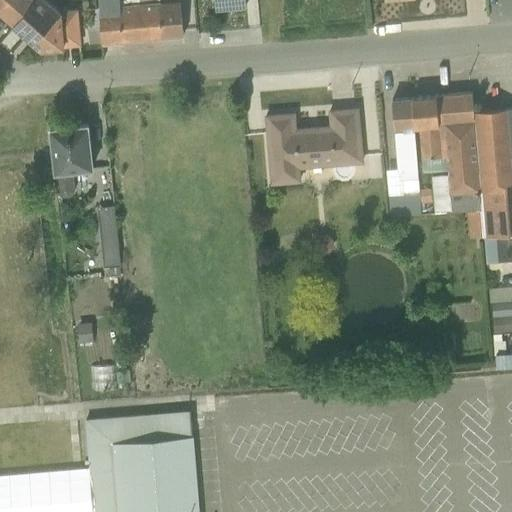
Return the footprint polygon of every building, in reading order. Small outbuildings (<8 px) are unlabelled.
[(0,13),(13,24),(33,0),(5,0),(0,7),(0,13)] [(41,49),(79,45),(75,8),(60,10),(47,0),(33,0),(13,24),(41,49)] [(103,43),(122,41),(118,0),(98,0),(101,22),(103,43)] [(162,37),(158,0),(118,0),(122,41),(162,37)] [(158,0),(162,37),(183,35),(179,0),(158,0)] [(213,0),(215,8),(245,5),(244,0),(213,0)] [(88,44),(103,43),(101,22),(86,24),(88,44)] [(466,210),(481,209),(473,110),(471,92),(411,96),(411,97),(410,97),(413,126),(418,126),(422,171),(447,169),(448,174),(431,176),(430,178),(417,179),(420,214),(466,210)] [(417,179),(413,126),(410,97),(392,99),(398,167),(384,168),(388,216),(420,214),(417,179)] [(511,106),(473,110),(481,209),(483,236),(496,235),(511,233),(511,106)] [(354,163),(362,163),(357,107),(329,110),(330,126),(295,129),(293,113),(265,115),(271,185),(301,182),(299,168),(331,165),(332,171),(334,175),(340,179),(347,179),(352,174),(354,169),(354,163)] [(72,170),(91,168),(88,123),(49,127),(55,192),(61,196),(70,195),(74,190),(72,170)] [(113,204),(97,207),(103,266),(105,266),(106,277),(120,275),(113,204)] [(481,209),(466,210),(469,238),(483,236),(481,209)] [(511,259),(511,233),(496,235),(498,261),(511,259)] [(330,239),(325,234),(317,235),(312,240),(313,248),(319,254),(326,253),(331,246),(330,239)] [(489,299),(511,299),(511,285),(489,286),(489,299)] [(511,301),(491,303),(493,332),(511,330),(511,301)] [(78,343),(92,342),(91,321),(77,322),(78,343)] [(492,335),(495,368),(506,367),(504,341),(501,340),(501,334),(492,335)] [(117,377),(131,376),(129,351),(115,352),(117,377)] [(85,419),(91,487),(93,511),(198,511),(189,410),(85,419)]
